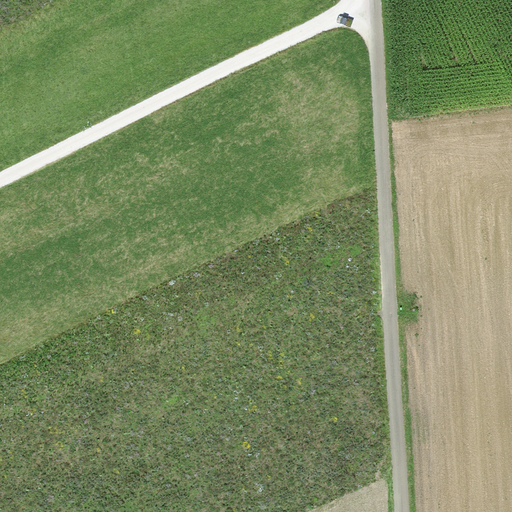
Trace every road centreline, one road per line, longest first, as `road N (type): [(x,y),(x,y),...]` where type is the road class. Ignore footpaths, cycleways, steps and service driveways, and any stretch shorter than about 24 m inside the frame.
road 1 (track): [(400,511),(373,5)]
road 2 (track): [(373,5),(257,50),(0,181)]
